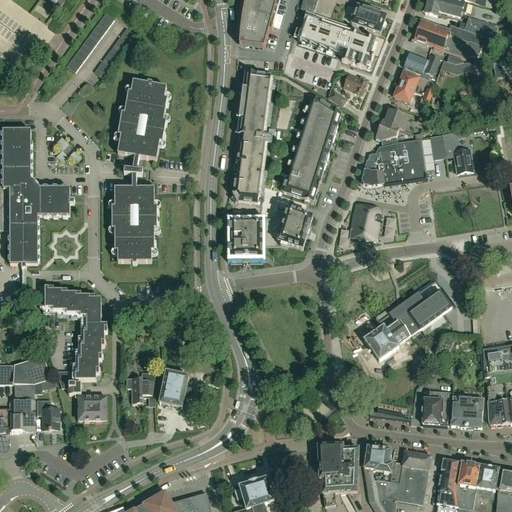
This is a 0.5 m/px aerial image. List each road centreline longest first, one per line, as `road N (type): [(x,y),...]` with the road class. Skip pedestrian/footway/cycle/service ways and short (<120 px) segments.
road 1 (tertiary): [(318,274),(330,384),(354,435),(511,445)]
road 2 (secondary): [(88,511),(213,448),(238,423),(248,372),(214,291)]
road 3 (secondary): [(214,291),(210,191),(224,63),(219,0)]
road 4 (unclassified): [(412,0),(324,229),(318,274)]
road 5 (residential): [(116,305),(92,276),(93,153),(48,112),(0,111)]
road 6 (residential): [(418,250),(418,190),(511,174)]
road 7 (residential): [(7,466),(42,456),(77,476),(125,445)]
road 8 (residential): [(84,393),(116,393),(116,305)]
